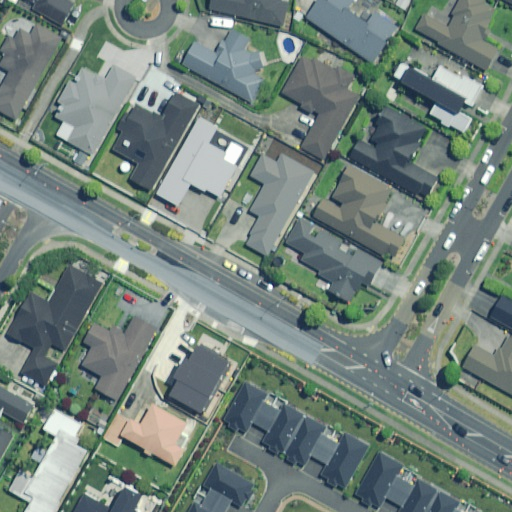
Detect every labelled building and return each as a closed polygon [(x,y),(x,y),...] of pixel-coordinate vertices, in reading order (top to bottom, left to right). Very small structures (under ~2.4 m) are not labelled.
[(25,0),(36,5),(33,11),(63,27),(74,4),(66,0),(25,0)] [(213,0),(211,10),(284,28),(289,4),(283,3),(283,0),(213,0)] [(355,0),(319,0),(307,18),(373,64),(399,27),(377,12),(368,25),(348,11),(355,0)] [(497,10),(479,0),(461,0),(453,15),(455,17),(449,28),(426,15),(417,30),(487,71),(499,50),(484,42),(491,32),(486,29),(497,10)] [(62,39),(38,25),(32,36),(21,30),(15,41),(9,38),(1,52),(5,55),(0,63),(0,67),(10,73),(0,91),(0,111),(16,120),(62,39)] [(265,81),(257,76),(256,71),(263,69),(260,55),(244,50),(250,40),(231,30),(218,54),(196,43),(183,65),(253,103),(265,81)] [(340,67),(337,72),(303,54),(282,93),(303,104),(302,108),(319,117),(302,148),(325,161),(359,97),(347,90),(355,75),(340,67)] [(402,63),(394,78),(404,84),(438,102),(431,115),(465,133),(472,119),(461,113),(466,103),(473,107),(483,87),(465,77),(463,79),(442,68),(435,81),(419,72),(412,69),(402,63)] [(60,111),(57,117),(75,128),(67,143),(95,157),(137,79),(115,66),(107,81),(85,69),(77,84),(71,81),(59,103),(67,107),(64,114),(60,111)] [(200,106),(178,94),(164,119),(136,104),(111,149),(141,165),(132,180),(153,191),(200,106)] [(429,131),(388,107),(371,137),(382,143),(377,151),(361,142),(352,158),(426,201),(439,179),(411,163),(429,131)] [(249,145),(200,118),(158,195),(180,206),(192,184),(220,199),(249,145)] [(314,172),(283,155),(278,163),(264,155),(252,176),(263,183),(248,209),(261,217),(246,244),(268,256),(314,172)] [(344,204),(341,209),(324,199),(314,216),(394,260),(406,239),(378,224),(388,206),(385,204),(393,190),(350,165),(332,197),(344,204)] [(343,243),(301,219),(286,244),(302,253),(298,260),(321,273),(319,276),(333,284),(329,290),(351,303),(363,283),(370,288),(384,264),(358,249),(354,258),(340,250),(343,243)] [(102,285),(69,267),(49,304),(31,294),(8,336),(35,350),(21,375),(45,388),(57,366),(44,358),(51,346),(65,353),(102,285)] [(511,300),(505,297),(493,316),(511,327),(511,300)] [(126,335),(116,330),(113,334),(95,324),(85,343),(93,347),(83,365),(103,376),(96,389),(118,401),(158,330),(135,317),(126,335)] [(511,394),(511,336),(509,335),(496,357),(477,346),(465,367),(511,394)] [(246,381),(224,420),(231,424),(229,427),(237,431),(239,428),(248,433),(253,422),(270,431),(264,442),(272,446),(270,449),(278,454),(280,451),(289,457),(288,460),(297,465),(298,462),(306,467),(312,456),(327,465),(321,475),(329,480),(327,482),(337,488),(339,485),(347,489),(371,447),(346,433),(340,444),(323,435),(327,427),(285,403),(281,410),(266,401),(269,395),(246,381)] [(34,406),(0,387),(0,463),(14,438),(0,429),(0,417),(3,413),(24,425),(34,406)] [(198,430),(154,406),(143,427),(119,414),(105,439),(119,447),(125,437),(177,466),(198,430)] [(82,425),(55,411),(45,430),(57,437),(36,478),(21,471),(11,491),(32,503),(27,511),(55,511),(86,451),(76,447),(80,439),(76,437),(82,425)] [(381,452),(356,495),(363,498),(361,501),(371,507),(373,504),(380,508),(386,497),(402,506),(398,511),(480,511),(477,510),(475,511),(463,511),(457,509),(461,502),(418,478),(414,485),(398,476),(404,465),(381,452)] [(227,511),(232,502),(243,508),(247,500),(250,502),(255,492),(252,491),(256,485),(217,464),(205,486),(211,489),(202,505),(194,501),(188,511),(227,511)] [(145,499),(127,489),(115,511),(86,496),(76,511),(139,511),(138,511),(145,499)]
